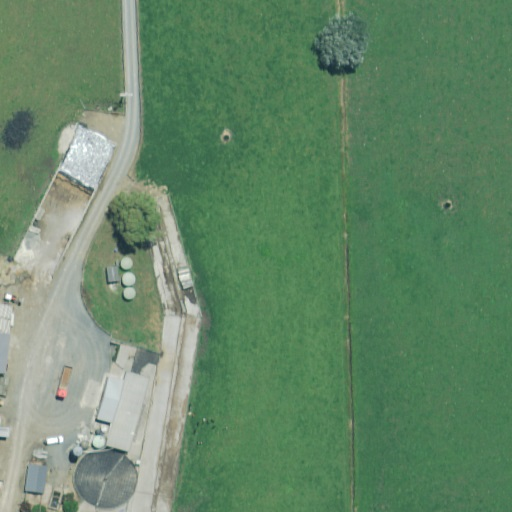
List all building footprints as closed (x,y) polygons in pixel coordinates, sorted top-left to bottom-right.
[(134,260),(123,258),(120,268),(132,270),(134,260)] [(118,267),(107,269),(108,283),(119,282),(118,267)] [(135,274),(124,274),(124,285),(135,285),(135,274)] [(123,379),(109,375),(97,420),(112,423),(107,446),(128,452),(146,381),(124,375),(123,379)] [(45,465),(31,464),(28,489),(26,488),(23,511),(42,511),(45,491),(42,490),(45,465)]
